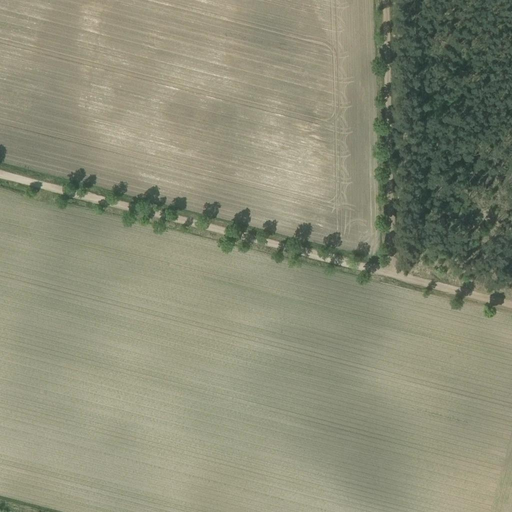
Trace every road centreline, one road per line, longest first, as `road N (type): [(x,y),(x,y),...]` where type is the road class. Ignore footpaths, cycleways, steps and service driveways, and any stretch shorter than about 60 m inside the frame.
road 1 (track): [(0,173),(393,275)]
road 2 (track): [(385,0),(393,275)]
road 3 (track): [(393,275),(511,306)]
